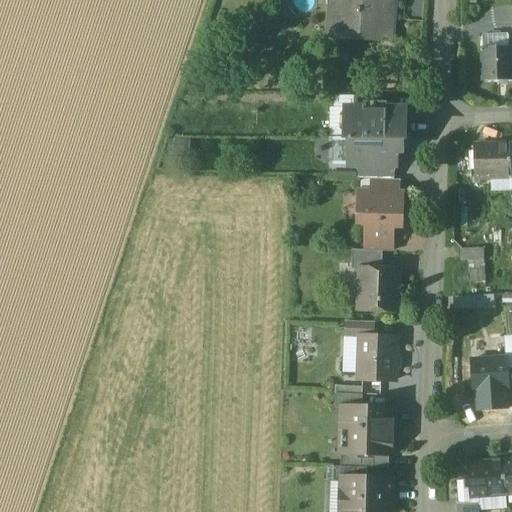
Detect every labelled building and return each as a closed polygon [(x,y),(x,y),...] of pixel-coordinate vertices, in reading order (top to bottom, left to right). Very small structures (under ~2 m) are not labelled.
[(389,0),(336,0),(333,39),(386,43),(389,0)] [(482,35),(482,49),(510,48),(509,35),(482,35)] [(510,48),(482,49),(483,82),(511,81),(511,48),(510,48)] [(378,109),(378,96),(354,97),(354,108),(378,109)] [(354,108),(346,108),(346,137),(349,138),(403,138),(405,138),(405,109),(378,109),(354,108)] [(403,138),(349,138),(348,167),(358,167),(394,167),(396,167),(396,152),(402,152),(403,138)] [(510,145),(474,146),(475,179),(492,179),(510,178),(511,178),(510,145)] [(394,167),(358,167),(358,179),(373,179),(394,180),(394,167)] [(510,178),(492,179),(493,191),(511,191),(510,178)] [(394,180),(373,179),(373,193),(398,194),(398,181),(394,180)] [(373,193),(359,193),(358,223),(370,224),(370,237),(370,238),(392,239),(392,226),(401,227),(403,195),(398,194),(373,193)] [(392,239),(370,238),(370,237),(366,237),(366,251),(383,252),(391,252),(392,239)] [(483,249),(461,250),(461,261),(483,261),(483,249)] [(383,252),(366,251),(353,250),(352,270),(360,270),(360,269),(382,270),(383,252)] [(382,270),(360,269),(360,270),(358,311),(398,312),(399,296),(403,296),(403,287),(399,286),(400,270),(382,270)] [(483,271),(470,271),(470,283),(484,283),(483,271)] [(492,307),(492,294),(450,295),(451,308),(492,307)] [(374,324),(347,323),(346,337),(360,338),(360,337),(373,338),(374,324)] [(373,338),(360,337),(360,338),(358,380),(396,381),(396,366),(398,366),(398,354),(397,354),(397,339),(373,338)] [(506,359),(471,361),(474,394),(510,391),(508,369),(507,359),(506,359)] [(362,395),(336,394),(335,409),(343,409),(343,408),(362,408),(362,395)] [(362,408),(343,408),(343,409),(341,451),(347,451),(347,454),(389,455),(393,455),(394,410),(362,408)] [(389,455),(347,454),(347,451),(341,451),(341,467),(368,468),(389,468),(389,455)] [(511,461),(503,462),(506,495),(511,494),(511,461)] [(503,462),(467,465),(470,498),(506,495),(503,462)] [(341,467),(333,466),(333,482),(342,482),(343,479),(367,480),(368,468),(341,467)] [(367,480),(343,479),(342,482),(341,511),(391,511),(392,481),(367,480)] [(506,495),(470,498),(470,503),(479,502),(479,511),(507,509),(506,495)] [(470,503),(456,504),(456,511),(479,511),(479,502),(470,503)]
